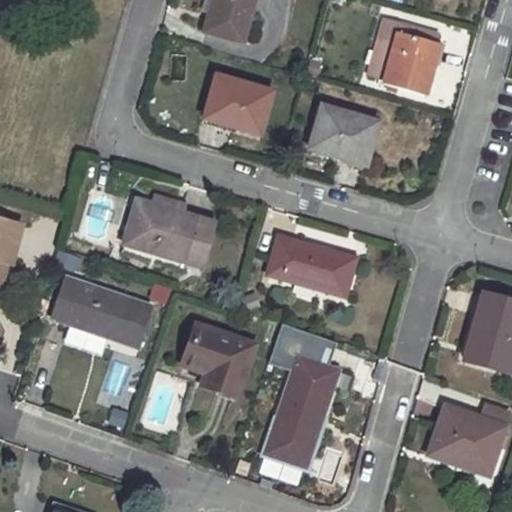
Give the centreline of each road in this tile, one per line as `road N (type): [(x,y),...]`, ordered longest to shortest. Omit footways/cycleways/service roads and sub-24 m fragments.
road 1 (residential): [(149,0),(115,116),(135,150),(442,236)]
road 2 (residential): [(362,511),(442,236)]
road 3 (residential): [(442,236),(505,0)]
road 4 (residential): [(183,477),(0,418)]
